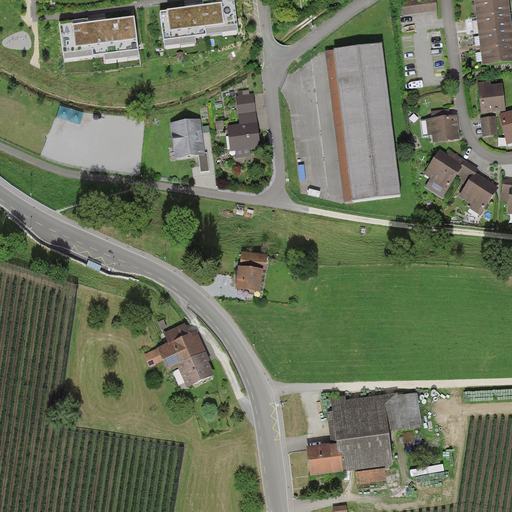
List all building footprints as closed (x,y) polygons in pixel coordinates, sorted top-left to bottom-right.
[(405,0),(397,1),(399,19),(436,14),(434,0),(405,0)] [(478,4),(484,71),(511,68),(511,28),(509,1),(478,4)] [(235,3),(160,12),(163,41),(238,32),(235,3)] [(135,19),(60,28),(64,62),(139,52),(135,19)] [(380,50),(335,56),(353,206),(398,201),(380,50)] [(490,86),(481,86),(482,115),(506,114),(505,89),(490,90),(490,86)] [(237,99),(240,131),(229,132),(232,155),(259,152),(253,97),(237,99)] [(511,144),(511,115),(500,118),(507,145),(511,144)] [(456,118),(426,123),(428,137),(433,137),(434,147),(460,143),(456,118)] [(495,135),(494,118),(479,119),(480,136),(495,135)] [(201,119),(171,123),(175,157),(199,154),(205,153),(204,144),(201,119)] [(205,153),(199,154),(201,172),(210,171),(207,153),(205,153)] [(446,163),(437,157),(424,178),(446,192),(453,180),(467,189),(472,180),(474,181),(478,175),(449,158),(446,163)] [(474,181),(472,180),(467,189),(462,198),(470,203),(466,211),(481,219),(495,193),(474,181)] [(511,183),(504,182),(502,192),(510,193),(507,218),(511,218),(511,183)] [(236,291),(262,295),(267,260),(241,256),(236,291)] [(184,392),(214,379),(198,339),(188,343),(182,329),(164,337),(170,351),(146,361),(150,369),(161,364),(166,377),(176,373),(184,392)] [(345,402),(333,403),(335,419),(328,420),(332,451),(306,454),(308,478),(355,472),(357,484),(384,481),(383,469),(393,468),(389,432),(419,429),(416,399),(345,407),(345,402)]
